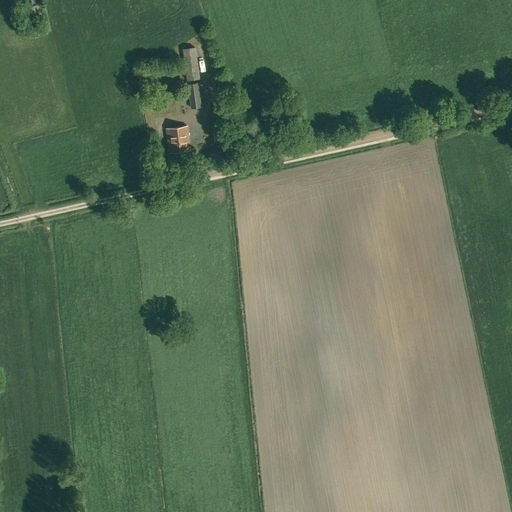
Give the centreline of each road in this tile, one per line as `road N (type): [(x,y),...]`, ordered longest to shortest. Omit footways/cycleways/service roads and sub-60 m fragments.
road 1 (track): [(169,187),(511,103)]
road 2 (track): [(169,187),(0,224)]
